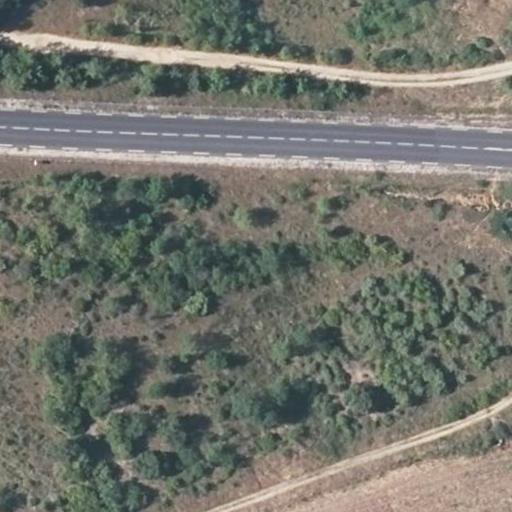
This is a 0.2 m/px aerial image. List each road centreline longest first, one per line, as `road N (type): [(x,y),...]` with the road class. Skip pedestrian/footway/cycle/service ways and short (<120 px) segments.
road 1 (track): [(511,76),(273,69),(0,40)]
road 2 (primary): [(0,136),(511,161)]
road 3 (track): [(199,511),(307,473),(467,433),(511,397)]
